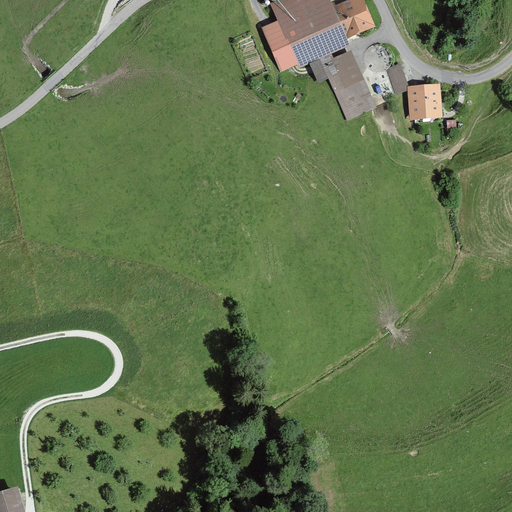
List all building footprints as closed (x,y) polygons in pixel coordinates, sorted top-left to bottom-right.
[(266,34),(280,67),(296,60),(299,67),(329,55),(324,44),(358,30),(359,32),(372,26),(360,0),(353,0),(351,1),(352,5),(333,13),(329,4),(322,7),(318,0),(305,0),(276,13),(282,27),(266,34)] [(333,62),(338,74),(328,78),(346,119),(373,108),(349,55),(333,62)] [(387,70),(396,93),(405,90),(397,66),(387,70)] [(408,119),(413,123),(443,120),(442,114),(440,114),(438,89),(413,91),(414,109),(407,109),(408,119)] [(457,129),(456,121),(441,121),(441,126),(450,126),(450,129),(457,129)] [(21,511),(15,491),(0,495),(0,511),(21,511)]
